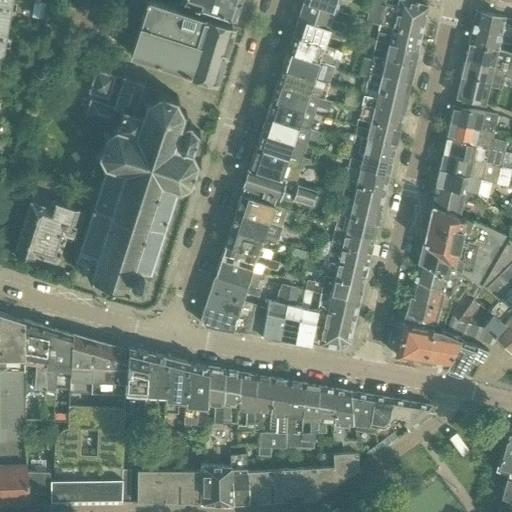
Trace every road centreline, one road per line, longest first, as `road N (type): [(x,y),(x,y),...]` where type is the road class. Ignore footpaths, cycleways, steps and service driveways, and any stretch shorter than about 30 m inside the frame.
road 1 (residential): [(372,371),(455,0)]
road 2 (residential): [(270,0),(173,335)]
road 3 (residential): [(254,511),(328,502),(444,415),(457,390)]
road 4 (residential): [(372,371),(173,335)]
road 5 (residential): [(173,335),(0,284)]
